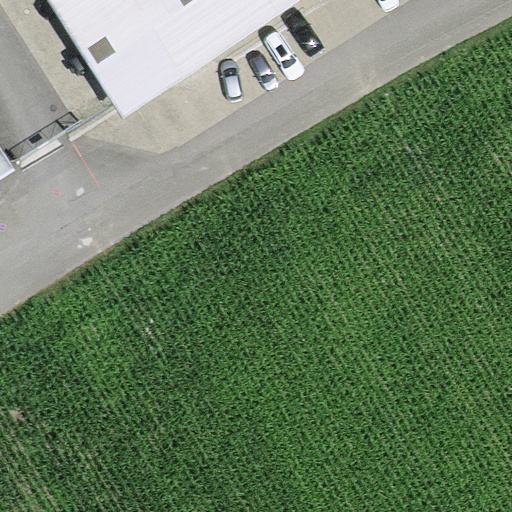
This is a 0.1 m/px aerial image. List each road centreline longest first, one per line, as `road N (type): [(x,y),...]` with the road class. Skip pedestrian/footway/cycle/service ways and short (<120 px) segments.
road 1 (unclassified): [(504,0),(275,114),(0,280)]
road 2 (unknown): [(113,212),(0,79)]
